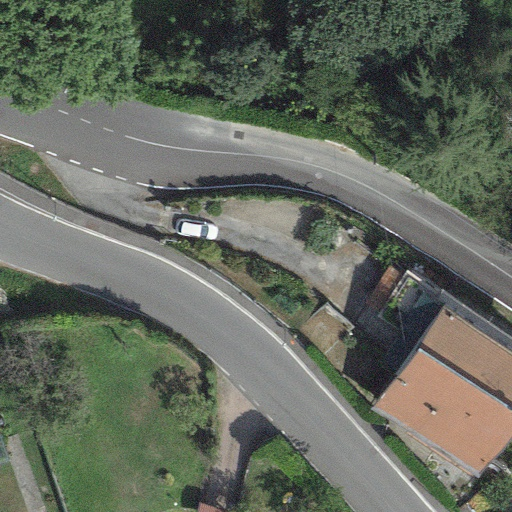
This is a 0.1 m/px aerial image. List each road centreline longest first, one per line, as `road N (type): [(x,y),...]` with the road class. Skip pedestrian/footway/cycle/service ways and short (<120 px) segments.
road 1 (unclassified): [(511,286),(483,264),(252,174),(0,116)]
road 2 (tertiary): [(0,222),(179,281),(274,349),(411,511)]
